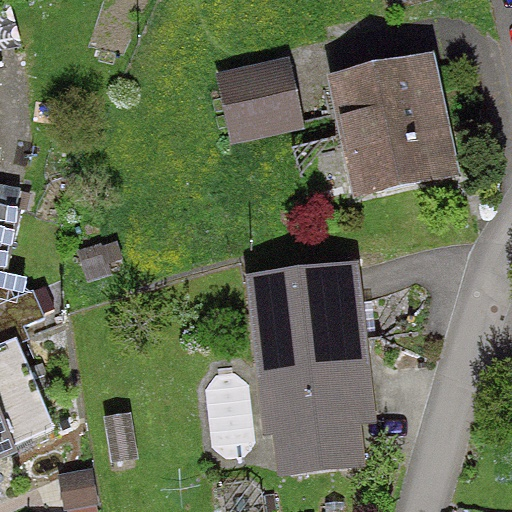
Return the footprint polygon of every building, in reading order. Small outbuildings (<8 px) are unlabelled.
[(213,78),(228,146),(305,129),(290,61),(213,78)] [(421,66),(333,86),(357,194),(445,174),(421,66)] [(343,277),(255,287),(276,472),(364,462),(343,277)] [(130,417),(103,422),(110,467),(137,463),(130,417)] [(99,511),(92,471),(55,479),(61,511),(99,511)]
